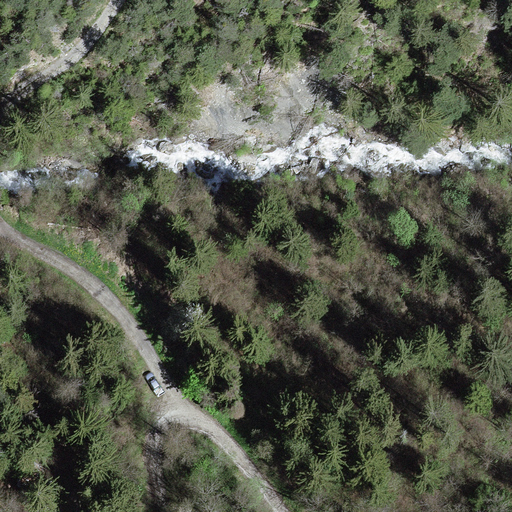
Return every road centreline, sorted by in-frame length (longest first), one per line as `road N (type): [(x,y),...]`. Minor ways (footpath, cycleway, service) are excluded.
road 1 (track): [(161,388),(124,322),(9,246),(0,231)]
road 2 (track): [(0,103),(41,76),(68,71),(121,0)]
road 3 (track): [(161,388),(148,432),(156,511)]
